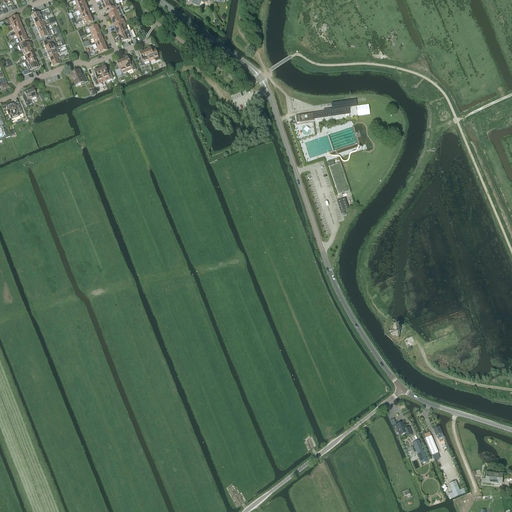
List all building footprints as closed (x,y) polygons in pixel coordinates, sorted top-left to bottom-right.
[(106,13),(109,13),(109,12),(121,7),(117,0),(116,0),(102,6),(104,11),(105,11),(106,13)] [(73,11),(74,12),(87,7),(85,2),(76,5),(78,9),(73,11)] [(87,7),(74,12),(74,13),(79,11),(81,15),(89,12),(87,7)] [(109,15),(111,21),(124,15),(123,14),(121,15),(120,12),(122,11),(121,7),(109,12),(109,13),(110,15),(109,15)] [(31,16),(33,21),(41,17),(42,18),(47,16),(46,14),(41,16),(39,12),(31,16)] [(77,21),(78,22),(91,17),(89,12),(81,15),(82,19),(77,21)] [(114,25),(115,28),(125,24),(122,17),(124,16),(124,15),(111,21),(113,25),(114,25)] [(6,26),(6,27),(19,21),(17,16),(9,19),(11,24),(6,26)] [(33,21),(35,25),(43,22),(42,18),(41,17),(33,21)] [(91,17),(78,22),(78,23),(83,21),(85,26),(93,22),(91,17)] [(19,21),(6,27),(11,26),(13,30),(21,26),(19,21)] [(35,25),(37,30),(45,27),(46,27),(48,27),(53,24),(53,23),(52,23),(50,24),(47,25),(45,26),(43,22),(35,25)] [(115,31),(118,36),(130,31),(130,30),(128,31),(125,24),(115,28),(116,31),(115,31)] [(91,26),(85,29),(87,34),(86,35),(86,36),(99,31),(97,25),(91,28),(91,26)] [(10,36),(23,31),(21,26),(13,30),(15,34),(10,36)] [(45,27),(37,30),(39,35),(50,30),(48,27),(46,27),(45,27)] [(44,39),(44,40),(50,38),(50,37),(52,36),(50,30),(39,35),(41,40),(44,39)] [(23,31),(10,36),(10,37),(15,35),(17,39),(25,36),(23,31)] [(99,31),(86,36),(87,37),(91,35),(93,39),(101,36),(99,31)] [(133,39),(130,31),(118,36),(120,41),(121,44),(133,39)] [(27,41),(25,36),(17,39),(19,43),(16,44),(17,46),(19,45),(19,44),(27,41)] [(90,45),(90,46),(103,41),(101,36),(93,39),(95,43),(90,45)] [(43,44),(45,49),(55,44),(53,38),(51,39),(50,38),(44,40),(45,43),(43,44)] [(103,41),(90,46),(91,47),(95,45),(97,49),(105,46),(103,41)] [(22,51),(19,52),(17,53),(18,55),(22,53),(22,52),(30,48),(28,43),(20,46),(22,51)] [(45,49),(47,53),(55,50),(55,51),(57,50),(60,49),(60,48),(63,46),(63,44),(60,45),(59,46),(57,47),(55,44),(45,49)] [(97,49),(99,54),(108,51),(105,46),(97,49)] [(22,53),(22,54),(23,54),(24,57),(32,53),(30,48),(22,52),(22,53)] [(145,50),(149,61),(154,59),(156,62),(160,60),(155,50),(151,51),(150,48),(145,50)] [(47,53),(48,58),(57,55),(59,54),(57,50),(55,51),(55,50),(47,53)] [(143,63),(149,61),(145,50),(139,53),(140,56),(139,57),(140,57),(138,60),(139,60),(141,67),(145,66),(143,63)] [(26,61),(23,61),(21,62),(22,64),(24,63),(27,62),(26,61),(34,58),(32,53),(24,57),(26,61)] [(48,58),(50,63),(59,59),(59,60),(64,58),(63,56),(58,58),(57,55),(48,58)] [(128,57),(122,59),(126,70),(127,72),(133,70),(133,71),(136,70),(133,62),(130,61),(129,61),(129,60),(128,57)] [(27,62),(24,63),(26,67),(28,66),(36,63),(34,58),(26,61),(27,62)] [(61,64),(59,60),(59,59),(50,63),(52,68),(61,64)] [(117,67),(114,68),(118,77),(122,75),(122,74),(127,72),(126,70),(122,59),(116,62),(118,65),(117,66),(117,67)] [(22,73),(19,75),(21,77),(31,73),(30,71),(39,68),(36,63),(28,66),(26,67),(28,70),(22,73)] [(105,66),(99,69),(104,80),(105,82),(110,80),(113,79),(110,71),(108,71),(108,70),(106,70),(106,69),(105,66)] [(95,76),(93,78),(96,86),(99,84),(105,82),(104,80),(99,69),(93,71),(95,74),(94,75),(95,76)] [(81,85),(88,82),(85,75),(82,76),(80,70),(71,74),(76,86),(81,84),(81,85)] [(30,100),(36,97),(33,89),(24,92),(25,95),(22,96),(26,107),(32,105),(30,100)] [(16,117),(16,119),(19,118),(19,116),(23,114),(19,105),(16,106),(15,104),(6,107),(8,112),(7,112),(8,115),(9,115),(11,119),(16,117)] [(324,112),(299,116),(296,116),(296,119),(297,123),(314,121),(314,120),(350,114),(349,108),(332,111),(330,109),(324,110),(324,112)] [(341,162),(329,166),(338,194),(350,191),(341,162)] [(345,199),(337,201),(340,212),(348,209),(345,199)] [(395,324),(395,325),(394,325),(392,326),(391,327),(391,328),(390,329),(390,331),(391,332),(391,333),(392,334),(393,335),(394,335),(395,336),(396,336),(397,336),(399,335),(400,334),(401,333),(401,331),(401,330),(400,328),(400,327),(399,327),(400,325),(399,324),(398,324),(397,324),(396,324),(395,324)] [(397,434),(399,434),(400,436),(406,434),(407,437),(412,435),(409,428),(405,429),(403,425),(402,423),(395,426),(397,430),(395,431),(397,434)] [(434,430),(433,431),(435,434),(435,433),(436,436),(437,436),(438,437),(437,437),(438,440),(443,438),(442,433),(441,434),(438,428),(434,429),(434,430)] [(432,456),(438,453),(432,436),(425,439),(432,456)] [(419,441),(413,444),(418,455),(421,462),(426,459),(424,452),(419,441)] [(486,474),(486,483),(485,484),(501,485),(502,475),(498,474),(498,475),(495,475),(495,474),(486,474)] [(453,494),(460,491),(456,482),(449,484),(453,494)]
